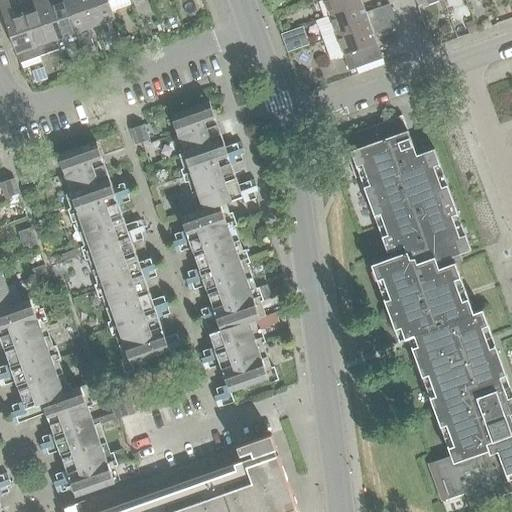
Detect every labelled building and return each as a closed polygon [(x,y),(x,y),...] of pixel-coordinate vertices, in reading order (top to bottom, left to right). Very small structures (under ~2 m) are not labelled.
[(38,57),(35,47),(22,12),(12,16),(6,0),(0,0),(0,10),(16,54),(17,54),(20,63),(38,57)] [(58,50),(55,40),(40,0),(31,0),(35,8),(22,12),(35,47),(38,57),(58,50)] [(40,0),(55,40),(74,33),(62,0),(56,0),(51,2),(50,0),(40,0)] [(62,0),(74,33),(93,27),(83,0),(62,0)] [(106,1),(105,0),(83,0),(93,27),(114,20),(107,1),(106,1)] [(323,0),(329,18),(362,6),(359,0),(323,0)] [(420,0),(423,9),(444,2),(443,0),(420,0)] [(365,15),(362,6),(329,18),(336,37),(368,25),(367,21),(378,17),(381,26),(394,22),(388,7),(365,15)] [(396,29),(394,22),(381,26),(378,17),(367,21),(368,25),(336,37),(343,57),(349,55),(355,71),(381,62),(372,37),(396,29)] [(472,21),(464,24),(468,34),(476,31),(472,21)] [(300,35),(287,39),(290,48),(303,44),(300,35)] [(132,46),(129,36),(122,39),(125,48),(132,46)] [(177,135),(215,121),(208,102),(170,116),(177,135)] [(222,140),(215,121),(177,135),(183,154),(222,140)] [(145,133),(142,125),(129,130),(132,137),(145,133)] [(132,137),(135,145),(148,140),(145,133),(132,137)] [(415,155),(411,146),(391,153),(385,138),(350,151),(386,253),(403,247),(405,253),(370,265),(398,343),(408,339),(450,456),(427,464),(441,502),(464,494),(469,508),(495,499),(493,492),(502,489),(500,485),(511,480),(511,389),(482,308),(473,312),(455,263),(460,260),(458,253),(470,249),(432,148),(415,155)] [(203,210),(219,205),(241,197),(243,203),(255,199),(253,194),(258,193),(253,180),(238,186),(230,165),(242,161),(240,157),(244,155),(240,143),(231,146),(232,148),(225,150),(222,140),(183,154),(188,167),(180,170),(184,183),(192,180),(203,210)] [(95,142),(57,156),(64,175),(102,162),(95,142)] [(102,162),(64,175),(70,194),(109,180),(102,162)] [(32,173),(29,165),(16,170),(19,178),(32,173)] [(19,178),(22,185),(35,180),(32,173),(19,178)] [(15,186),(13,179),(0,183),(0,184),(2,191),(15,186)] [(112,190),(109,180),(70,194),(75,207),(67,210),(71,223),(80,220),(88,245),(80,248),(85,261),(93,258),(102,283),(93,285),(98,298),(106,295),(115,320),(107,323),(111,336),(120,333),(128,358),(120,361),(124,374),(133,371),(131,364),(168,350),(170,356),(182,351),(180,347),(185,346),(180,333),(165,339),(157,318),(169,314),(167,310),(171,308),(167,296),(151,301),(144,281),(155,277),(154,272),(158,271),(153,258),(137,264),(130,243),(142,239),(140,235),(145,233),(140,221),(124,226),(117,206),(129,202),(127,197),(131,196),(127,183),(118,186),(119,188),(112,190)] [(2,191),(5,199),(18,194),(15,186),(2,191)] [(223,216),(219,205),(203,210),(180,217),(185,231),(174,235),(175,239),(171,241),(175,253),(191,248),(198,269),(187,273),(188,277),(184,278),(189,291),(204,286),(211,306),(200,310),(202,315),(197,316),(202,329),(211,326),(210,323),(217,321),(220,330),(209,334),(213,348),(202,352),(204,356),(200,358),(204,370),(219,365),(227,385),(215,389),(217,394),(213,395),(217,408),(233,402),(230,392),(267,379),(269,383),(278,380),(273,367),(265,370),(257,345),(264,343),(260,330),(252,332),(249,322),(260,318),(255,304),(271,298),(266,285),(249,291),(241,266),(249,264),(244,250),(236,253),(227,229),(236,226),(231,213),(223,216)] [(33,236),(30,228),(17,233),(20,241),(33,236)] [(20,241),(23,248),(36,243),(33,236),(20,241)] [(65,253),(56,256),(58,262),(68,259),(65,253)] [(46,273),(44,266),(30,270),(33,278),(46,273)] [(33,278),(36,285),(49,281),(46,273),(33,278)] [(0,310),(12,306),(6,288),(0,289),(0,310)] [(0,310),(0,344),(2,344),(9,365),(0,367),(0,386),(15,382),(23,402),(11,406),(13,410),(8,412),(13,425),(45,413),(67,406),(65,400),(73,397),(71,391),(69,384),(60,387),(52,362),(60,359),(55,346),(47,349),(38,325),(47,322),(42,309),(34,312),(30,300),(12,306),(0,310)] [(67,406),(45,413),(48,420),(44,421),(49,435),(37,439),(39,443),(35,445),(39,457),(55,452),(62,473),(51,477),(52,481),(48,482),(52,495),(72,488),(75,497),(114,483),(108,469),(125,463),(120,450),(104,456),(94,427),(134,412),(127,392),(104,400),(109,415),(91,421),(80,388),(71,391),(73,397),(65,400),(67,406)] [(294,511),(296,511),(298,511),(271,435),(62,509),(63,511),(287,511),(294,510),(294,511)] [(0,510),(1,510),(0,505),(0,495),(8,492),(6,488),(11,486),(6,474),(0,475),(0,510)]
